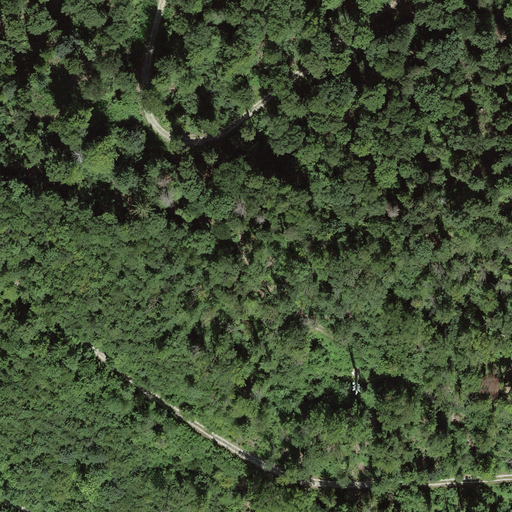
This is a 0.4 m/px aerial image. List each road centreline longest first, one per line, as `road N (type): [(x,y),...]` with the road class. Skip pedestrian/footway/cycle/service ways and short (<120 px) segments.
road 1 (track): [(386,7),(390,32),(372,69),(341,123),(260,214),(247,236),(249,263),(327,341),(371,364),(427,383),(511,386)]
road 2 (track): [(0,275),(161,400),(294,478),(340,485),(511,479)]
road 3 (track): [(161,0),(141,112),(159,136),(177,142),(233,125),(394,0)]
road 4 (track): [(511,98),(444,216)]
